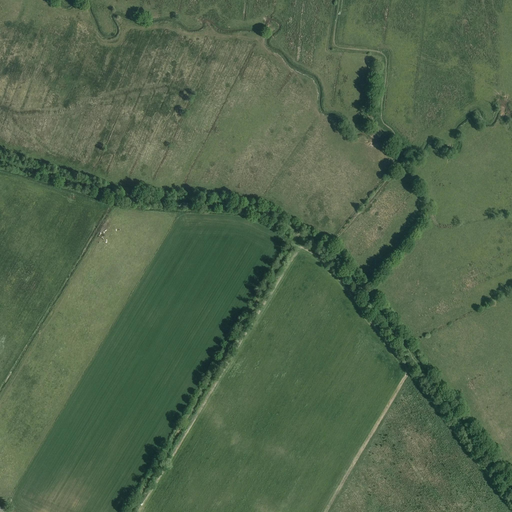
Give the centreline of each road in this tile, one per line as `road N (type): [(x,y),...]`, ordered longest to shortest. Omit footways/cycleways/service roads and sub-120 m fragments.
road 1 (track): [(326,247),(242,205),(126,196),(0,160)]
road 2 (track): [(300,232),(128,511)]
road 3 (track): [(511,487),(326,247)]
